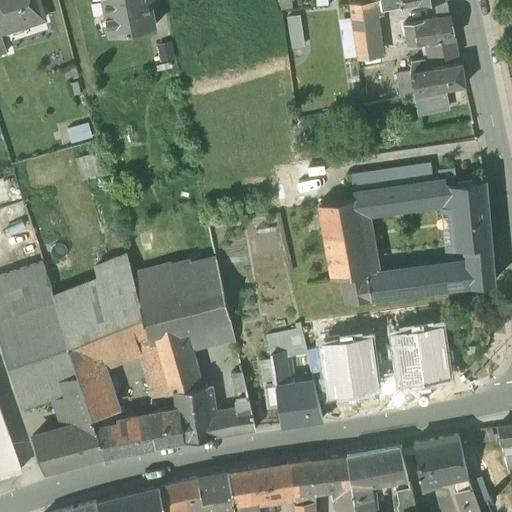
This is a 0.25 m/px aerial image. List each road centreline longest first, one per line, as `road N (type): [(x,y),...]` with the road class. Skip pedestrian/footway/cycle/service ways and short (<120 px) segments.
road 1 (tertiary): [(511,403),(201,458),(62,490),(5,511)]
road 2 (residential): [(466,0),(511,231)]
